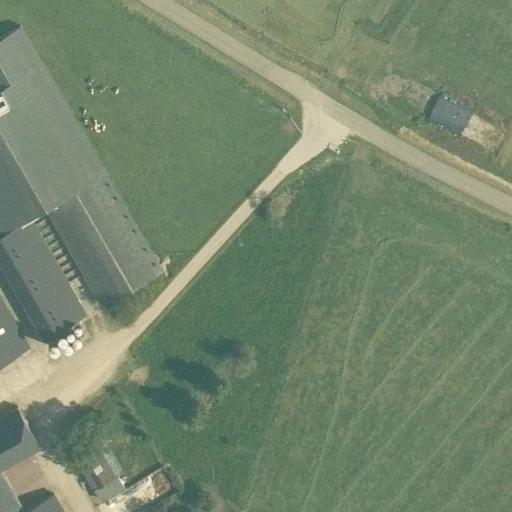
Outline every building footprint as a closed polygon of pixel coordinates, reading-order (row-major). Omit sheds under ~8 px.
[(101,301),(159,266),(101,167),(14,16),(0,23),(0,264),(43,338),(87,311),(30,215),(46,206),(101,301)] [(0,361),(30,344),(0,292),(0,361)] [(0,509),(1,511),(67,511),(54,491),(24,509),(1,470),(41,446),(17,405),(0,414),(0,509)] [(98,431),(68,450),(92,489),(122,470),(98,431)] [(125,489),(117,476),(94,490),(103,503),(125,489)]
